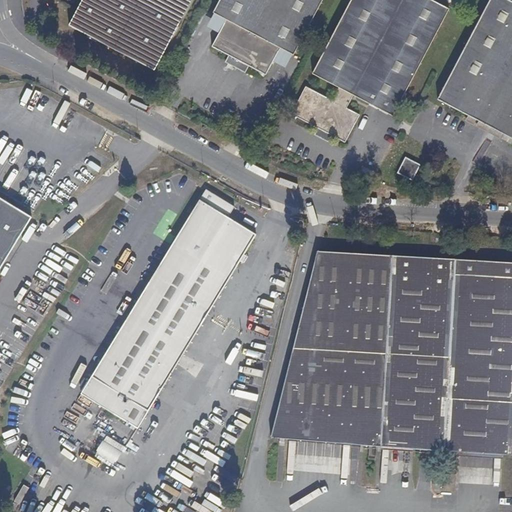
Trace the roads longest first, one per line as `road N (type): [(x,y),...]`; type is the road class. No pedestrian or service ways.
road 1 (unclassified): [(511,220),(305,201),(255,184),(51,73)]
road 2 (unknown): [(0,119),(147,150)]
